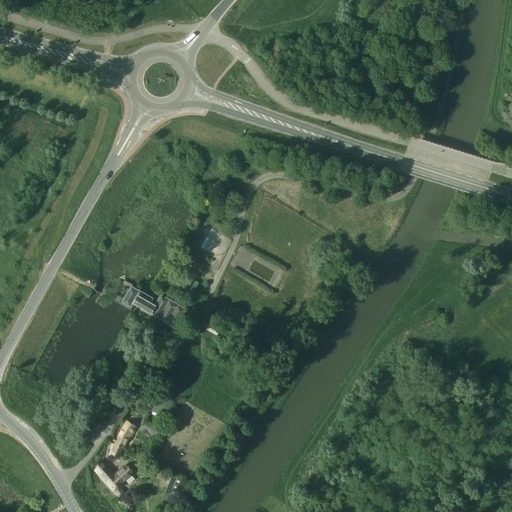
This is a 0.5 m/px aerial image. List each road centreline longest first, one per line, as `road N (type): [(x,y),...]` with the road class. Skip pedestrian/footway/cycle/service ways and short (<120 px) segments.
road 1 (unclassified): [(60,486),(206,306),(258,180),(291,176),(377,199),(406,191),(442,94),(459,0)]
road 2 (unclassified): [(511,174),(280,100),(202,31)]
road 3 (primary): [(511,196),(277,122)]
road 4 (track): [(0,86),(76,114),(81,125),(48,255),(57,267)]
road 5 (tertiary): [(0,370),(112,164)]
road 6 (primary): [(138,60),(0,31)]
road 7 (primary): [(0,40),(131,85)]
road 8 (track): [(511,122),(493,115),(507,0)]
